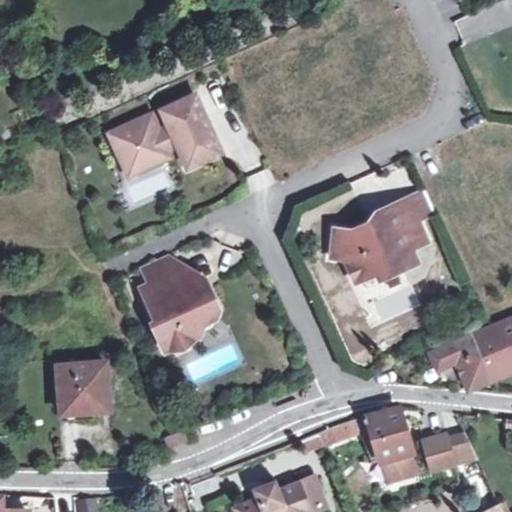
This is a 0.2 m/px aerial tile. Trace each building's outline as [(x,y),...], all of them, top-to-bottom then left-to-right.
[(195,94),(110,132),(121,160),(123,159),(136,153),(142,166),(168,155),(165,149),(178,143),(187,165),(219,151),(206,123),(207,122),(195,94)] [(136,153),(123,159),(128,172),(142,166),(136,153)] [(421,193),(408,199),(418,221),(431,216),(421,193)] [(379,220),(353,231),(333,229),(330,258),(343,260),(354,283),(375,274),(378,281),(401,271),(398,264),(405,260),(411,250),(428,242),(418,221),(408,199),(376,212),(379,220)] [(398,264),(401,271),(417,264),(411,250),(405,260),(398,264)] [(166,256),(141,266),(148,283),(173,272),(166,256)] [(148,283),(140,287),(148,307),(154,305),(160,317),(150,322),(163,350),(197,335),(202,323),(213,318),(217,309),(213,301),(205,298),(199,283),(194,286),(185,267),(173,272),(148,283)] [(204,281),(199,283),(205,298),(213,301),(204,281)] [(511,317),(472,334),(481,353),(479,354),(489,377),(491,376),(493,379),(511,370),(511,317)] [(472,334),(429,352),(437,373),(457,364),(468,390),(493,379),(491,376),(489,377),(479,354),(481,353),(472,334)] [(109,408),(106,360),(57,363),(61,412),(109,408)] [(364,415),(356,418),(359,428),(360,429),(363,427),(364,430),(369,429),(378,460),(391,456),(398,478),(419,472),(398,405),(364,415)] [(322,442),(359,428),(356,418),(319,432),(322,442)] [(170,433),(174,444),(186,441),(182,429),(170,433)] [(462,432),(445,436),(453,460),(474,455),(462,432)] [(385,482),(398,478),(391,456),(378,460),(385,482)] [(254,489),(258,497),(233,506),(235,511),(311,511),(325,507),(313,476),(276,490),(273,481),(254,489)] [(21,495),(0,494),(0,507),(21,509),(21,495)] [(96,511),(94,496),(76,497),(78,511),(96,511)] [(501,511),(508,511),(503,501),(497,504),(501,511)]
